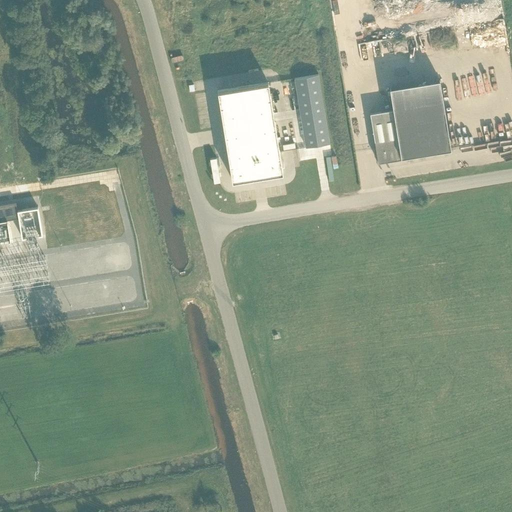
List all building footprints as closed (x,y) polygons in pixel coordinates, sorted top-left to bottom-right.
[(318,75),(294,79),(306,148),(329,144),(318,75)] [(439,79),(390,87),(393,109),(370,113),(378,162),(402,158),(401,156),(451,148),(439,79)] [(268,83),(218,91),(233,181),(283,172),(268,83)] [(93,141),(105,140),(104,115),(92,116),(93,141)] [(0,221),(18,219),(16,203),(0,205),(0,221)]
